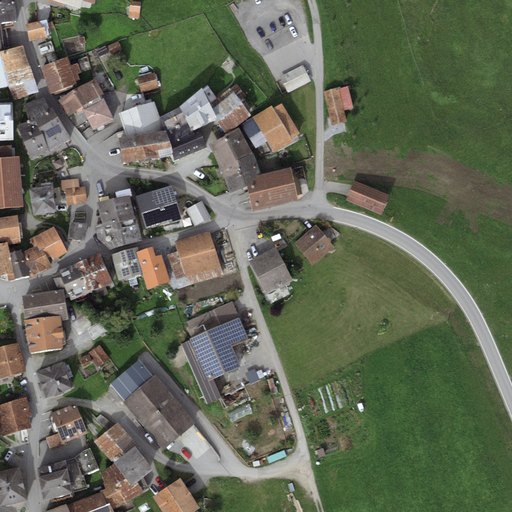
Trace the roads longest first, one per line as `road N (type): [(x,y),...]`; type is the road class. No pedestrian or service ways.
road 1 (tertiary): [(511,401),(471,311),(408,244),(334,214),(237,218)]
road 2 (residential): [(34,511),(37,407),(15,294)]
road 3 (track): [(320,212),(319,57),(310,0)]
road 4 (tertiary): [(16,0),(38,81),(101,166)]
road 5 (residential): [(226,221),(279,372)]
road 6 (tertiary): [(101,166),(166,178),(237,218)]
road 7 (track): [(279,372),(320,511)]
road 8 (residential): [(90,251),(109,253),(226,221)]
